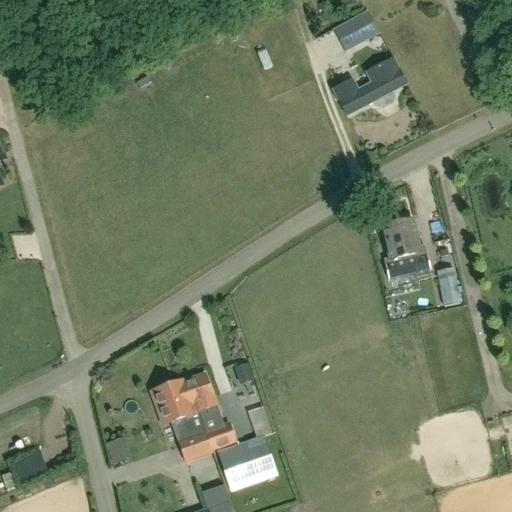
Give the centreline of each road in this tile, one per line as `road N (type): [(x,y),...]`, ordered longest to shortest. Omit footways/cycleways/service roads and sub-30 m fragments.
road 1 (unclassified): [(70,369),(341,199),(511,111)]
road 2 (track): [(295,0),(357,190)]
road 3 (unclassified): [(105,511),(70,369)]
